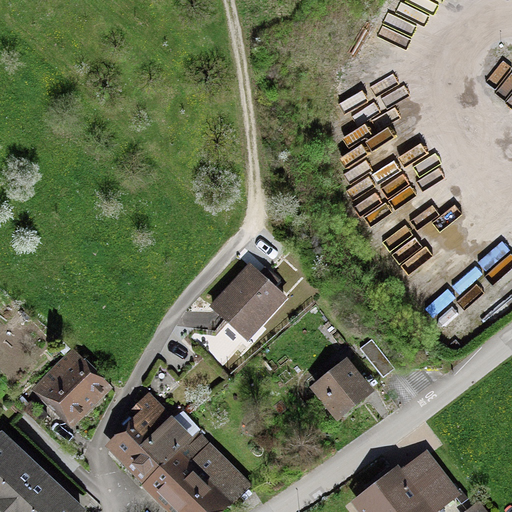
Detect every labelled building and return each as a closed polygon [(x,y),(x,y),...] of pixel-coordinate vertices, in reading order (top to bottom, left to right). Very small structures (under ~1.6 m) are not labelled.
[(250,267),(212,308),(241,334),(255,318),(261,324),(284,298),(272,288),(277,282),(267,272),(262,278),(250,267)] [(71,421),(107,385),(80,358),(44,394),(71,421)] [(317,389),(338,415),(367,391),(346,366),(343,368),(339,363),(330,371),(334,375),(317,389)] [(132,464),(149,481),(189,441),(145,398),(139,406),(162,428),(129,460),(132,464)] [(129,460),(162,428),(139,406),(133,412),(135,413),(123,425),(129,431),(115,446),(129,460)] [(215,511),(227,501),(230,504),(247,487),(197,433),(189,441),(149,481),(179,511),(215,511)] [(0,437),(0,478),(21,456),(0,437)] [(0,478),(0,511),(4,511),(40,475),(21,456),(0,478)] [(358,503),(364,511),(430,511),(455,493),(427,456),(399,477),(396,473),(358,503)] [(40,475),(4,511),(42,511),(60,493),(40,475)] [(79,511),(60,493),(42,511),(79,511)]
